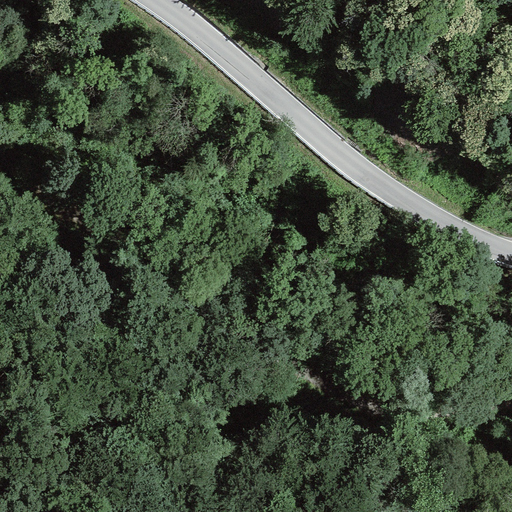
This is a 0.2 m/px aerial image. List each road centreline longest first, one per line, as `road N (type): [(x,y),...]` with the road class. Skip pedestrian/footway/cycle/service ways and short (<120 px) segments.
road 1 (track): [(0,146),(89,226),(267,356),(377,410),(406,415),(511,403)]
road 2 (tertiary): [(155,0),(390,193),(511,253)]
